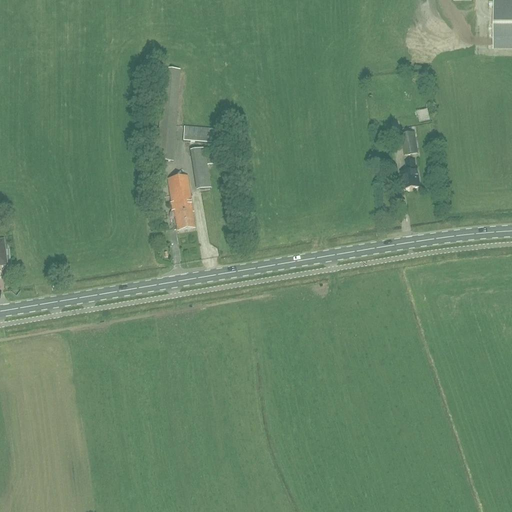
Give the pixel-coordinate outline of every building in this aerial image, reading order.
[(476,0),(477,57),(488,57),(488,0),(476,0)] [(493,49),(511,49),(511,1),(493,1),(493,49)] [(173,162),(180,71),(164,70),(156,161),(173,162)] [(432,120),(429,110),(419,112),(422,122),(432,120)] [(184,127),(183,141),(220,144),(221,130),(184,127)] [(404,157),(417,154),(413,130),(400,132),(404,157)] [(207,167),(217,165),(216,156),(206,158),(204,149),(190,151),(196,191),(211,189),(207,167)] [(403,191),(419,188),(416,171),(415,171),(414,162),(405,163),(407,173),(400,174),(403,191)] [(171,203),(170,203),(172,211),(174,211),(177,232),(194,229),(191,213),(193,212),(187,176),(167,180),(171,203)]
